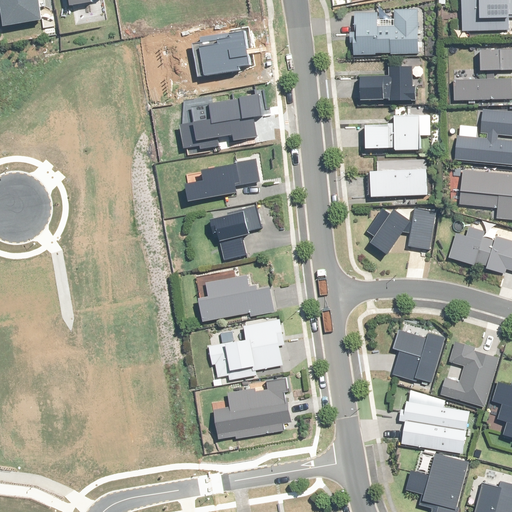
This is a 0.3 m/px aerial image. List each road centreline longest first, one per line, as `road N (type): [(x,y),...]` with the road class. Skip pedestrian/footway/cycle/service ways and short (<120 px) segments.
road 1 (tertiary): [(297,0),(330,294)]
road 2 (residential): [(97,511),(133,496),(355,462)]
road 3 (residential): [(330,294),(431,291),(511,312)]
road 4 (tertiary): [(330,294),(355,462)]
